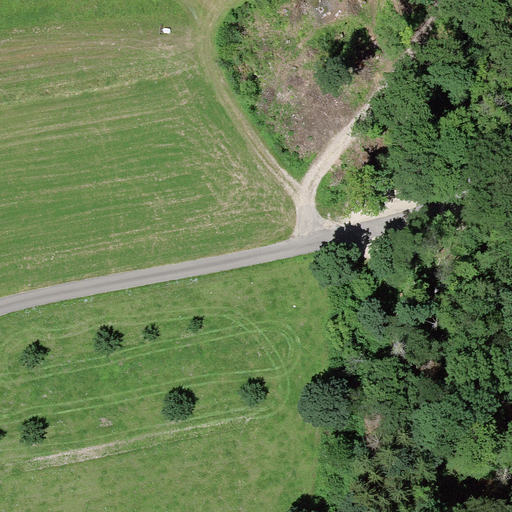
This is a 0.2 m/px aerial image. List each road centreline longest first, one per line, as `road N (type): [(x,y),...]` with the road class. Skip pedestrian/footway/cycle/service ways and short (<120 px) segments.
road 1 (unclassified): [(0,311),(382,232),(436,210),(511,116)]
road 2 (track): [(433,0),(380,71),(307,146),(302,248)]
road 3 (track): [(300,199),(270,175),(232,112),(209,69),(202,32)]
